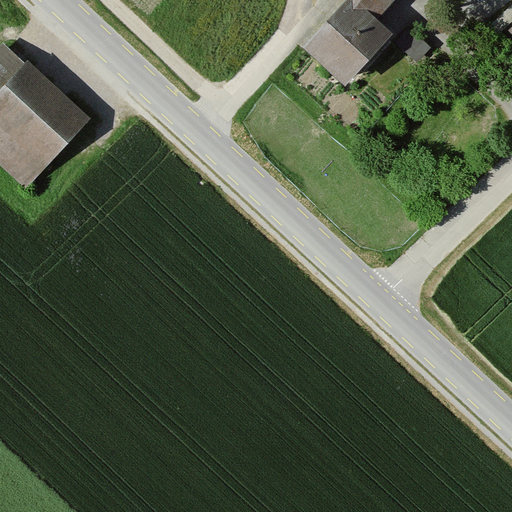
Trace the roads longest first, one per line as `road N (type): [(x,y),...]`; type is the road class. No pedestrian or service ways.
road 1 (unclassified): [(54,0),(511,425)]
road 2 (unknown): [(331,0),(206,141)]
road 3 (track): [(511,179),(382,304)]
road 4 (unknown): [(413,0),(511,112)]
